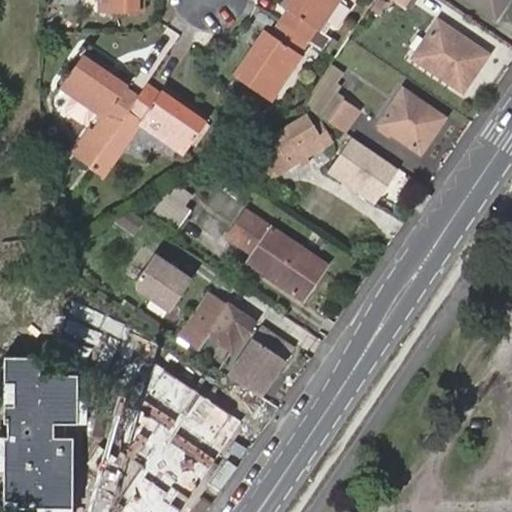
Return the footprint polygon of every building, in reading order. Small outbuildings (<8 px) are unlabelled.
[(286,0),(284,4),(289,8),(281,20),(309,39),(328,52),(336,39),(323,30),(329,21),(342,29),(351,17),(351,0),(286,0)] [(494,0),(473,0),(488,10),(494,0)] [(495,14),(505,0),(494,0),(488,10),(495,14)] [(289,8),(284,4),(275,17),(281,20),(289,8)] [(281,20),(275,17),(267,28),(272,32),(281,20)] [(309,39),(281,20),(272,32),(267,28),(237,72),(236,74),(273,98),(304,53),(300,51),(309,39)] [(467,63),(476,69),(486,53),(437,21),(413,56),(454,83),(467,63)] [(97,128),(110,137),(119,125),(141,93),(128,84),(132,78),(86,47),(63,82),(107,113),(97,128)] [(462,89),(476,69),(467,63),(454,83),(462,89)] [(162,89),(166,83),(154,75),(150,80),(162,89)] [(141,93),(145,87),(132,78),(128,84),(141,93)] [(210,114),(182,95),(166,83),(162,89),(150,80),(145,87),(141,93),(119,125),(130,133),(141,118),(186,149),(210,114)] [(302,103),(345,133),(360,112),(317,81),(302,103)] [(402,89),(380,123),(420,151),(443,116),(402,89)] [(305,116),(255,147),(273,175),(329,141),(319,124),(312,127),(305,116)] [(399,168),(351,136),(326,172),(374,205),(399,168)] [(176,219),(194,190),(176,179),(158,208),(176,219)] [(307,281),(321,260),(259,218),(241,243),(254,252),(248,260),(302,297),(312,284),(307,281)] [(192,277),(155,251),(136,279),(136,288),(170,310),(192,277)] [(326,264),(321,260),(307,281),(312,284),(326,264)] [(216,297),(207,291),(189,316),(197,322),(199,323),(216,297)] [(197,322),(185,339),(197,347),(207,333),(231,349),(241,335),(243,336),(254,320),(228,302),(226,304),(216,297),(199,323),(197,322)] [(294,346),(261,324),(253,336),(286,358),(294,346)] [(253,336),(228,374),(261,396),(286,358),(253,336)] [(42,355),(4,355),(2,505),(70,506),(71,440),(53,440),(53,422),(77,422),(78,372),(42,372),(42,355)] [(182,511),(245,421),(157,361),(133,450),(148,460),(116,506),(114,511),(182,511)]
